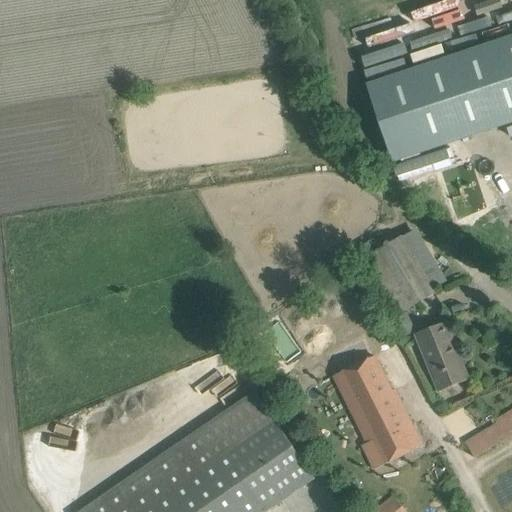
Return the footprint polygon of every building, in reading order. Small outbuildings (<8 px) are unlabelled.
[(511,36),(366,85),(393,163),(511,123),(511,36)] [(369,241),(353,250),(360,262),(359,263),(392,319),(407,310),(434,293),(428,282),(444,273),(418,229),(401,238),(376,254),(369,241)] [(439,391),(468,380),(445,324),(416,336),(439,391)] [(374,357),(334,378),(367,443),(362,446),(374,470),(423,446),(395,390),(392,392),(374,357)] [(268,511),(316,480),(255,392),(80,511),(268,511)] [(506,439),(497,424),(465,443),(474,458),(506,439)] [(406,511),(393,496),(373,511),(406,511)]
